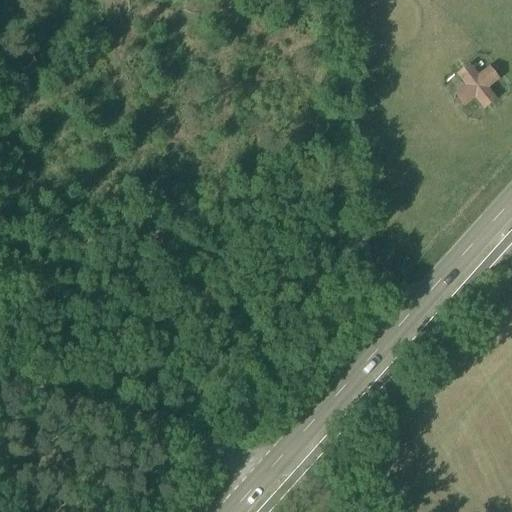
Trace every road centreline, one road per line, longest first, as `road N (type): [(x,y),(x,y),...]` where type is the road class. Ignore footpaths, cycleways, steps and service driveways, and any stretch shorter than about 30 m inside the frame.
road 1 (secondary): [(511,200),(269,469)]
road 2 (unclassified): [(0,383),(269,469)]
